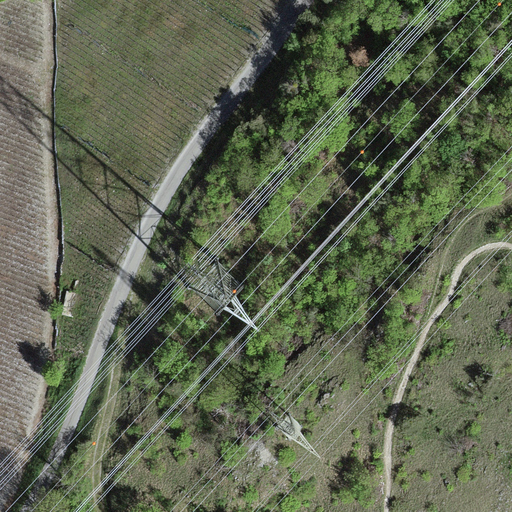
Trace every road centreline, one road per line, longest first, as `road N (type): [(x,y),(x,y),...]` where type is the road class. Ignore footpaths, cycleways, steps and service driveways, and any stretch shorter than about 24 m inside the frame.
road 1 (unclassified): [(26,511),(167,191),(305,0)]
road 2 (track): [(123,283),(130,295),(101,443),(100,511)]
